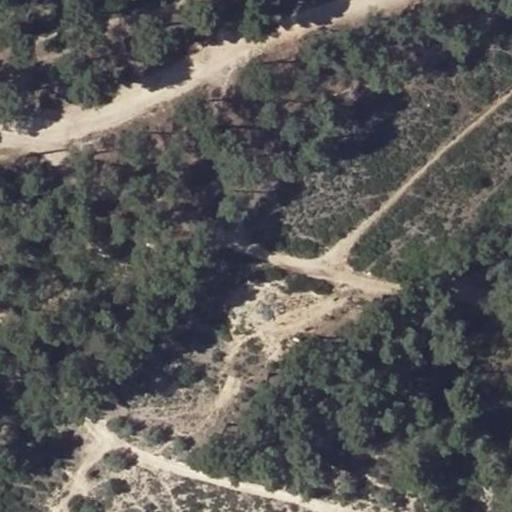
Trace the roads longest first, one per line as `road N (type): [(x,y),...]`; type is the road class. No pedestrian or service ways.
road 1 (track): [(382,0),(203,62),(121,105),(59,124),(0,128)]
road 2 (track): [(0,336),(131,453),(333,511)]
